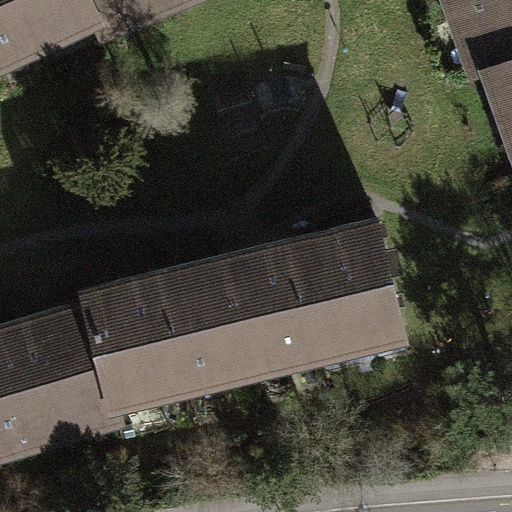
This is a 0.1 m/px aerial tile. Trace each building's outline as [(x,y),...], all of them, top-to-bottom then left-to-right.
[(0,0),(0,51),(94,9),(89,0),(0,0)] [(89,0),(94,9),(100,20),(147,0),(89,0)] [(511,0),(452,0),(475,64),(489,59),(511,51),(511,0)] [(511,51),(489,59),(511,123),(511,51)] [(87,287),(90,300),(111,391),(401,323),(376,218),(289,238),(292,253),(160,284),(157,271),(87,287)] [(114,400),(111,391),(90,300),(0,326),(0,440),(80,418),(77,410),(114,400)]
